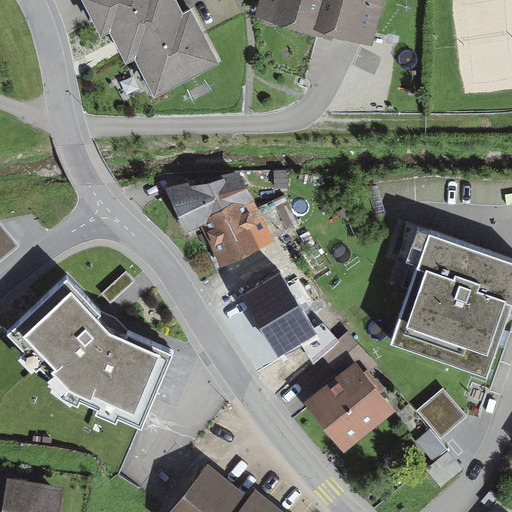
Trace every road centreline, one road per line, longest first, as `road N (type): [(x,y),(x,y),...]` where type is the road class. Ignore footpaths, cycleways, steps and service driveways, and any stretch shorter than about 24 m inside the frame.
road 1 (unclassified): [(350,511),(273,423),(171,271),(106,209)]
road 2 (unclassified): [(106,209),(70,137),(32,0)]
road 3 (residential): [(442,511),(490,455),(511,400)]
road 4 (residential): [(106,209),(0,286)]
